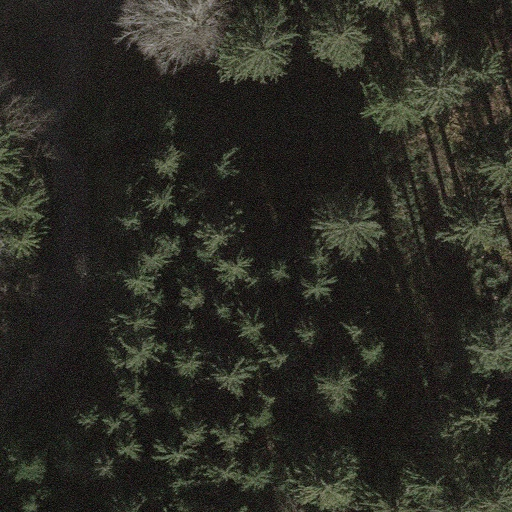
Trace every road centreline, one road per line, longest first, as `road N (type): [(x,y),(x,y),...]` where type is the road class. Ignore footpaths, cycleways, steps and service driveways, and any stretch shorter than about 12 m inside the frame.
road 1 (track): [(0,411),(42,368),(67,256),(59,147),(5,67)]
road 2 (track): [(113,0),(5,67)]
